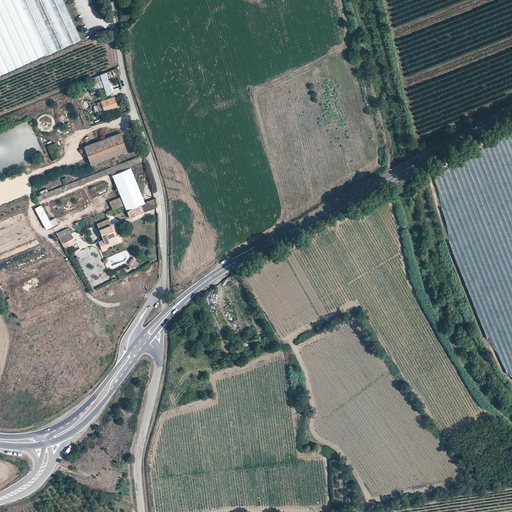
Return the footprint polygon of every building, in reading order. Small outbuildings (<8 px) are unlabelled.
[(0,0),(0,76),(44,56),(18,0),(0,0)] [(18,0),(44,56),(80,40),(61,0),(18,0)] [(91,84),(94,92),(103,88),(105,94),(112,92),(107,79),(116,75),(114,69),(99,75),(101,81),(91,84)] [(117,108),(113,97),(100,102),(104,112),(104,113),(117,108)] [(127,151),(120,133),(84,147),(91,165),(127,151)] [(142,156),(35,197),(38,202),(144,161),(142,156)] [(128,217),(128,219),(143,213),(140,205),(143,203),(129,168),(111,176),(128,217)] [(140,205),(143,213),(155,208),(152,200),(140,205)] [(34,206),(44,229),(57,223),(55,216),(48,219),(41,203),(34,206)] [(99,242),(103,252),(108,250),(107,248),(112,246),(111,245),(117,242),(118,244),(123,242),(115,224),(111,225),(109,220),(97,225),(103,240),(99,242)] [(56,234),(65,250),(76,243),(68,228),(56,234)] [(76,255),(78,260),(85,275),(87,274),(84,267),(91,263),(85,251),(76,255)]
